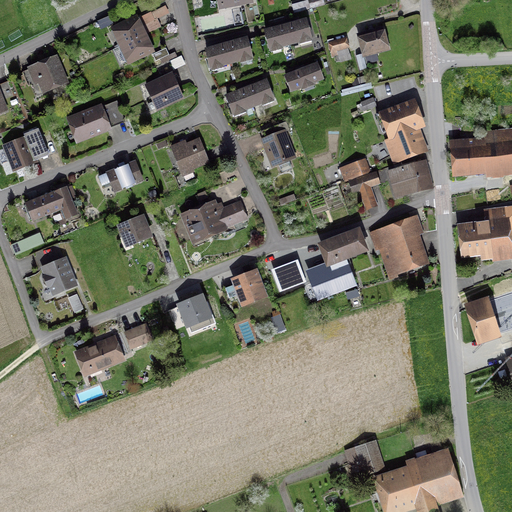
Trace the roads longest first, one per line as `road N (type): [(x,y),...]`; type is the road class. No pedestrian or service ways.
road 1 (tertiary): [(475,511),(458,417),(442,192)]
road 2 (residential): [(42,341),(280,244)]
road 3 (residential): [(214,110),(0,198)]
road 4 (residential): [(280,244),(329,235),(442,192)]
road 5 (residential): [(214,110),(280,244)]
road 6 (residential): [(125,0),(0,59)]
road 7 (tertiary): [(442,192),(429,63)]
